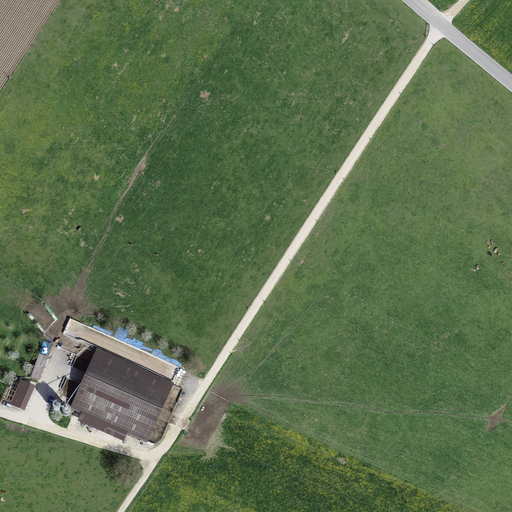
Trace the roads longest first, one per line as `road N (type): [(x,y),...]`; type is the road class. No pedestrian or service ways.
road 1 (track): [(120,511),(465,0)]
road 2 (track): [(0,415),(154,462)]
road 3 (unclassified): [(419,0),(511,78)]
